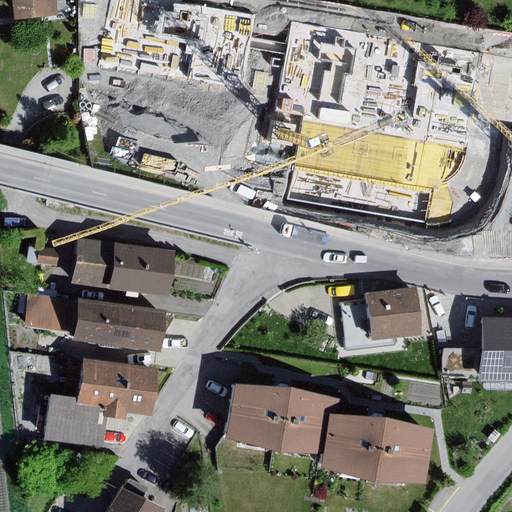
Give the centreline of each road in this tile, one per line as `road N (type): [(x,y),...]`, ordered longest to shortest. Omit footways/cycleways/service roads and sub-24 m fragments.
road 1 (residential): [(297,240),(218,324),(95,511)]
road 2 (track): [(270,267),(42,217),(18,199),(0,157)]
road 3 (unclassified): [(0,168),(251,228)]
road 4 (residential): [(297,240),(443,279),(511,285)]
